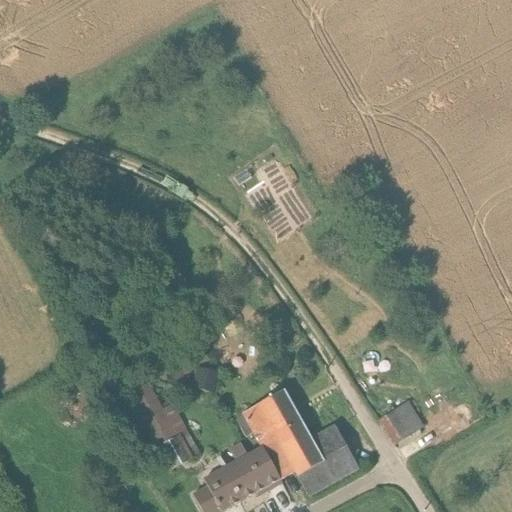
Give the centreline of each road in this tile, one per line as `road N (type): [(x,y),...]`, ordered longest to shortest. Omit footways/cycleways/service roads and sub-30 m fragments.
road 1 (track): [(329,372),(253,263),(191,204),(0,123)]
road 2 (unclassified): [(396,474),(329,372)]
